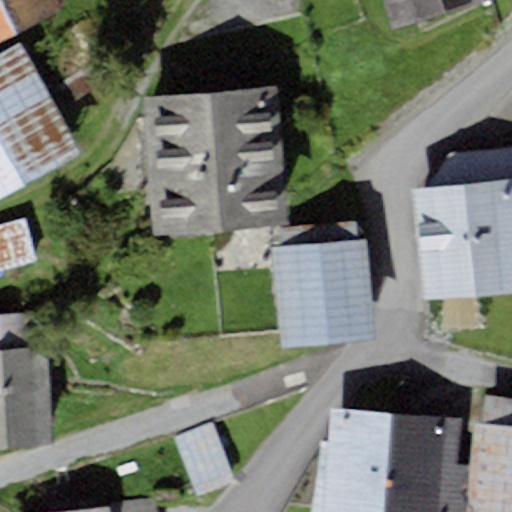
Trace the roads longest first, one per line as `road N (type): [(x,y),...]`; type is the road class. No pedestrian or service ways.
road 1 (residential): [(372,357),(401,302),(391,242),(394,174),(511,67)]
road 2 (residential): [(230,511),(372,357)]
road 3 (residential): [(511,396),(372,357)]
